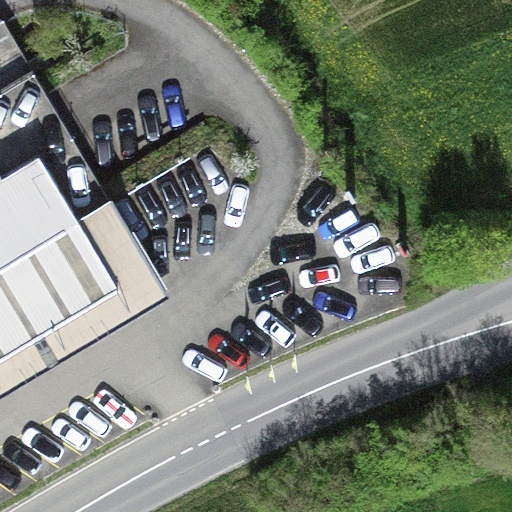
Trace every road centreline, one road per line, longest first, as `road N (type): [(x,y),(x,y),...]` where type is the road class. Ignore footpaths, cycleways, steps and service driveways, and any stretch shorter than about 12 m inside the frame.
road 1 (unknown): [(115,0),(145,8),(190,37),(233,77),(277,152),(259,208),(168,321),(162,342),(212,437)]
road 2 (primary): [(82,511),(212,437),(392,359)]
road 3 (primary): [(511,281),(392,359)]
road 4 (primary): [(392,359),(511,335)]
